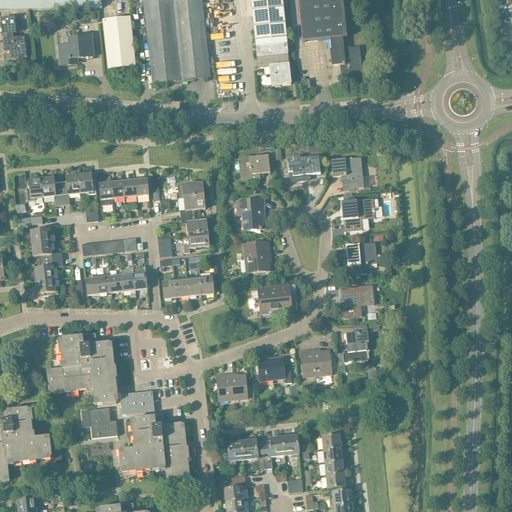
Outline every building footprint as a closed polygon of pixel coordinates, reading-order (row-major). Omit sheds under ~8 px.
[(0,0),(0,11),(101,10),(100,0),(0,0)] [(209,80),(200,0),(186,0),(143,5),(152,86),(209,80)] [(287,56),(281,0),(250,0),(256,59),(287,56)] [(342,39),(346,39),(342,0),(297,0),(302,43),(329,41),(342,39)] [(26,59),(24,40),(16,41),(14,19),(0,20),(0,23),(3,50),(9,49),(10,61),(26,59)] [(129,20),(102,23),(107,72),(135,69),(131,34),(129,20)] [(93,58),(91,38),(67,40),(68,47),(58,48),(60,67),(71,66),(70,61),(93,58)] [(362,78),(359,48),(343,50),(342,39),(329,41),(330,51),(329,51),(331,67),(343,66),(344,80),(362,78)] [(290,86),(287,56),(256,59),(257,70),(269,68),(271,88),(290,86)] [(320,176),(318,159),(301,160),(300,158),(293,159),(293,157),(287,158),(288,174),(292,174),(293,183),(299,182),(299,184),(306,183),(306,177),(320,176)] [(269,174),(268,158),(250,159),(250,158),(241,158),(242,171),(240,171),(241,183),(256,182),(256,175),(269,174)] [(364,190),(360,160),(331,163),(333,180),(344,178),(346,192),(364,190)] [(80,196),(88,195),(88,196),(96,196),(94,181),(92,182),(91,175),(78,176),(80,196)] [(80,196),(78,176),(65,177),(66,184),(60,184),(62,207),(69,206),(68,197),(80,196)] [(60,184),(54,185),(54,179),(41,180),(43,200),(54,198),(55,208),(62,207),(60,184)] [(28,189),(26,189),(27,203),(35,203),(35,200),(43,200),(41,180),(27,181),(28,189)] [(148,197),(147,181),(134,182),(136,199),(148,197)] [(136,199),(134,182),(123,183),(124,200),(136,199)] [(124,200),(123,183),(110,185),(112,207),(113,207),(112,201),(124,200)] [(112,207),(110,185),(99,186),(101,208),(112,207)] [(203,198),(202,185),(182,187),(183,200),(203,198)] [(199,218),(199,212),(205,211),(203,198),(183,200),(185,212),(179,213),(180,220),(199,218)] [(265,231),(264,219),(263,208),(264,208),(263,201),(236,203),(237,218),(242,217),(243,233),(265,231)] [(374,219),(373,201),(341,204),(344,234),(362,233),(360,220),(374,219)] [(42,226),(41,218),(29,220),(30,227),(42,226)] [(207,236),(206,223),(200,223),(199,218),(180,220),(181,226),(186,226),(187,238),(207,236)] [(51,244),(50,236),(51,235),(51,228),(39,229),(39,231),(29,232),(31,246),(51,244)] [(209,249),(207,236),(187,238),(188,246),(183,247),(184,255),(190,255),(189,251),(209,249)] [(62,262),(61,254),(52,255),(51,244),(31,246),(32,259),(38,258),(39,264),(62,262)] [(271,264),(269,245),(243,247),(246,276),(270,273),(269,264),(271,264)] [(346,249),(347,259),(345,259),(347,278),(371,276),(370,267),(377,266),(375,245),(346,249)] [(55,282),(53,269),(63,268),(62,262),(39,264),(40,269),(33,270),(35,284),(55,282)] [(146,292),(144,270),(132,271),(133,277),(132,277),(134,293),(146,292)] [(110,295),(108,275),(97,277),(97,280),(98,296),(110,295)] [(109,279),(109,275),(108,275),(110,295),(122,294),(121,278),(109,279)] [(132,277),(121,278),(122,294),(130,293),(130,295),(134,295),(134,293),(132,277)] [(213,296),(211,279),(199,280),(201,297),(213,296)] [(98,296),(97,280),(85,282),(86,298),(98,296)] [(201,297),(199,280),(186,282),(188,299),(201,297)] [(35,284),(36,296),(43,296),(43,297),(58,296),(57,288),(56,289),(55,282),(35,284)] [(188,299),(186,282),(174,283),(176,300),(188,299)] [(176,300),(174,283),(162,284),(163,301),(176,300)] [(289,297),(288,288),(258,291),(261,317),(287,314),(285,298),(289,297)] [(374,305),(372,288),(340,291),(343,321),(361,319),(360,307),(374,305)] [(369,353),(367,334),(346,336),(347,355),(343,356),(337,356),(339,375),(345,374),(344,365),(368,363),(367,353),(369,353)] [(61,348),(63,370),(46,372),(48,393),(55,392),(55,394),(92,390),(94,407),(115,405),(115,398),(115,397),(111,351),(110,352),(109,345),(93,346),(92,337),(61,340),(62,348),(61,348)] [(331,377),(329,353),(320,355),(320,352),(300,354),(302,380),(331,377)] [(291,385),(290,369),(284,370),(283,360),(269,362),(270,364),(258,366),(260,384),(284,381),(285,386),(291,385)] [(218,404),(247,401),(245,377),(235,378),(235,376),(216,378),(218,404)] [(154,413),(152,394),(119,397),(121,417),(154,413)] [(51,460),(49,438),(31,440),(29,417),(28,417),(27,410),(0,413),(0,483),(9,483),(7,465),(44,461),(44,460),(51,460)] [(117,438),(116,423),(110,424),(108,410),(88,413),(91,441),(117,438)] [(188,478),(183,431),(182,431),(181,425),(162,427),(161,418),(133,421),(134,428),(133,428),(135,450),(118,452),(120,474),(127,473),(127,474),(165,470),(166,488),(188,485),(187,478),(188,478)] [(340,451),(339,437),(321,439),(323,452),(340,451)] [(298,459),(296,438),(293,439),(293,438),(282,439),(284,458),(292,457),(292,460),(298,459)] [(284,458),(282,439),(270,440),(270,441),(268,441),(268,447),(262,447),(265,471),(272,471),(270,459),(284,458)] [(262,447),(256,448),(255,443),(252,443),(252,442),(241,443),(243,462),(256,461),(258,472),(265,471),(262,447)] [(228,459),(229,466),(235,466),(235,463),(243,462),(241,443),(229,444),(229,445),(227,446),(227,450),(224,451),(223,452),(222,454),(223,457),(224,459),(225,460),(228,459)] [(343,457),(341,456),(340,451),(323,452),(324,465),(342,464),(341,462),(343,461),(343,457)] [(343,476),(342,464),(324,465),(326,478),(343,476)] [(286,483),(286,476),(273,477),(277,484),(286,483)] [(344,490),(343,476),(326,478),(327,491),(344,490)] [(230,480),(220,480),(221,487),(231,487),(245,485),(245,478),(230,480)] [(295,495),(294,482),(287,483),(288,496),(295,495)] [(295,495),(302,494),(301,482),(294,482),(295,495)] [(243,503),(241,489),(223,491),(225,505),(243,503)] [(353,507),(351,496),(350,496),(350,493),(329,495),(329,501),(333,501),(333,509),(353,507)] [(39,501),(17,503),(17,505),(17,511),(39,511),(40,511),(39,501)] [(243,511),(243,503),(225,505),(225,511),(243,511)]
